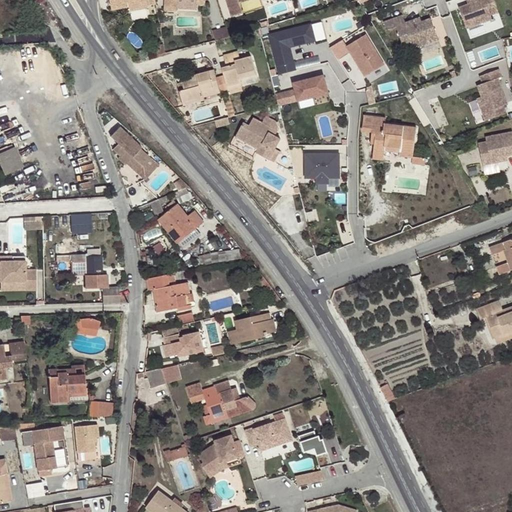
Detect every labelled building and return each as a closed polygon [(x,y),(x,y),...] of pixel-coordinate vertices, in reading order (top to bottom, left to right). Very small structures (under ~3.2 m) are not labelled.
[(150,8),(148,0),(103,0),(106,15),(123,11),(124,16),(142,12),(142,10),(150,8)] [(159,0),(160,12),(171,13),(171,0),(191,0),(192,6),(200,6),(199,0),(159,0)] [(221,0),(228,18),(240,14),(236,4),(248,0),(221,0)] [(476,0),(477,2),(469,5),(460,8),(468,29),(493,19),(491,15),(499,12),(494,0),(476,0)] [(415,50),(440,40),(432,19),(423,23),(415,26),(413,22),(407,24),(404,17),(385,24),(388,32),(397,28),(405,48),(413,45),(415,50)] [(311,26),(271,36),(281,75),(296,71),(290,46),(314,40),(311,26)] [(226,38),(223,29),(209,33),(212,43),(215,42),(226,38)] [(367,34),(348,45),(366,75),(386,64),(367,34)] [(226,66),(222,67),(224,75),(227,86),(241,82),(240,78),(255,74),(250,56),(239,59),(237,52),(223,55),(226,66)] [(51,68),(42,72),(47,85),(57,81),(51,68)] [(227,86),(224,75),(215,77),(214,69),(196,74),(198,80),(193,81),(193,79),(181,82),(184,90),(179,91),(182,102),(194,99),(195,102),(204,100),(203,98),(202,93),(219,88),(220,93),(228,91),(227,86)] [(482,108),(488,123),(508,115),(505,107),(510,106),(500,80),(503,79),(501,71),(482,78),(485,85),(479,87),(483,98),(486,106),(482,108)] [(328,94),(325,78),(294,85),(295,89),(276,94),(279,106),(328,94)] [(242,87),(241,82),(227,86),(228,91),(242,87)] [(202,93),(203,98),(220,93),(219,88),(202,93)] [(472,101),(478,120),(484,118),(478,99),(472,101)] [(223,103),(227,117),(234,116),(230,101),(223,103)] [(243,124),(235,138),(259,151),(257,154),(275,163),(281,152),(275,149),(281,140),(275,136),(278,132),(276,131),(277,128),(276,122),(266,117),(262,124),(253,119),(249,127),(243,124)] [(418,127),(364,121),(363,132),(373,133),(372,139),(376,140),(374,156),(385,157),(387,145),(404,147),(404,149),(415,151),(418,127)] [(119,126),(110,136),(118,144),(113,149),(120,156),(118,158),(126,166),(130,161),(134,166),(138,162),(143,167),(150,158),(141,149),(142,148),(119,126)] [(511,133),(488,139),(490,144),(481,146),(487,167),(502,163),(501,159),(509,157),(511,156),(511,133)] [(15,147),(0,154),(0,165),(4,175),(23,166),(15,147)] [(339,155),(306,155),(306,179),(317,179),(317,184),(329,184),(329,174),(339,174),(339,155)] [(188,192),(186,188),(184,188),(174,193),(176,198),(188,192)] [(143,195),(147,204),(150,202),(158,199),(155,191),(143,195)] [(168,195),(158,199),(160,204),(170,200),(168,195)] [(158,199),(150,202),(155,215),(163,212),(160,204),(158,199)] [(159,221),(177,243),(195,228),(203,222),(195,211),(188,218),(175,201),(165,209),(169,213),(159,221)] [(93,232),(92,212),(72,213),(73,233),(93,232)] [(25,216),(26,229),(43,227),(42,215),(25,216)] [(195,228),(177,243),(182,250),(201,235),(195,228)] [(511,269),(511,239),(490,247),(493,255),(504,251),(508,263),(497,267),(500,274),(511,269)] [(57,262),(72,262),(86,261),(86,274),(86,285),(103,284),(102,256),(87,257),(87,254),(57,255),(57,262)] [(1,256),(0,256),(0,281),(1,281),(26,281),(26,289),(37,289),(37,269),(26,269),(26,261),(1,261),(1,256)] [(86,261),(72,262),(72,275),(86,274),(86,261)] [(174,274),(146,279),(148,290),(152,290),(156,312),(192,305),(188,283),(170,286),(169,283),(175,282),(174,274)] [(1,290),(26,289),(26,281),(1,281),(1,290)] [(261,285),(271,298),(278,296),(275,292),(267,281),(261,285)] [(102,302),(119,302),(118,287),(102,288),(102,302)] [(496,338),(511,331),(511,307),(504,311),(500,301),(477,310),(481,319),(487,317),(496,338)] [(194,311),(179,315),(181,323),(196,319),(194,311)] [(234,320),(236,329),(240,343),(265,336),(264,334),(276,332),(273,319),(270,319),(269,313),(254,316),(256,322),(252,324),(250,317),(234,320)] [(86,319),(81,319),(82,327),(98,329),(100,321),(98,320),(94,319),(91,319),(88,318),(86,319)] [(240,343),(236,329),(226,332),(230,345),(240,343)] [(179,334),(164,337),(165,345),(163,346),(165,357),(177,354),(178,357),(213,349),(210,336),(201,338),(199,331),(179,336),(179,334)] [(511,338),(511,331),(496,338),(498,344),(511,338)] [(5,357),(5,352),(4,346),(0,346),(0,380),(7,380),(5,368),(13,368),(11,356),(5,357)] [(67,401),(67,397),(66,392),(85,391),(84,374),(75,375),(75,368),(58,370),(58,369),(47,369),(50,402),(67,401)] [(161,368),(136,374),(136,379),(143,376),(144,378),(147,377),(152,376),(156,386),(166,383),(161,368)] [(150,388),(156,386),(152,376),(147,377),(150,388)] [(200,382),(186,387),(191,403),(205,399),(210,415),(226,410),(228,418),(256,409),(256,404),(248,397),(240,399),(236,387),(224,391),(217,393),(215,386),(202,390),(200,382)] [(221,384),(215,386),(217,393),(224,391),(221,384)] [(388,384),(381,388),(388,402),(396,399),(388,384)] [(112,415),(113,403),(97,402),(96,417),(112,415)] [(226,410),(210,415),(212,423),(228,418),(226,410)] [(254,427),(245,430),(250,446),(259,443),(259,446),(277,440),(278,444),(292,439),(285,418),(254,428),(254,427)] [(0,425),(0,439),(0,440),(16,437),(14,424),(0,425)] [(98,437),(97,424),(74,426),(77,453),(95,451),(94,442),(93,437),(96,437),(98,437)] [(64,439),(62,426),(21,432),(23,446),(34,444),(39,476),(51,474),(50,469),(55,468),(56,468),(52,441),(64,439)] [(314,431),(299,435),(304,451),(315,447),(317,454),(327,451),(323,438),(320,439),(319,435),(316,436),(314,431)] [(245,454),(240,440),(234,441),(232,434),(214,440),(215,443),(198,454),(203,462),(201,464),(207,474),(223,463),(222,460),(225,459),(226,461),(239,456),(245,454)] [(99,453),(111,452),(110,436),(98,437),(99,453)] [(277,440),(259,446),(261,450),(278,444),(277,440)] [(188,454),(185,446),(170,451),(172,459),(188,454)] [(223,463),(207,474),(209,477),(224,468),(228,466),(226,461),(225,459),(222,460),(223,463)] [(324,477),(322,470),(311,472),(314,482),(322,480),(322,477),(324,477)] [(314,482),(311,472),(295,476),(298,485),(314,482)] [(2,474),(7,501),(12,500),(7,473),(2,474)] [(159,491),(146,508),(151,511),(186,511),(179,507),(181,504),(175,499),(173,502),(159,491)] [(83,508),(82,500),(70,501),(53,504),(54,511),(85,511),(85,508),(83,508)]
